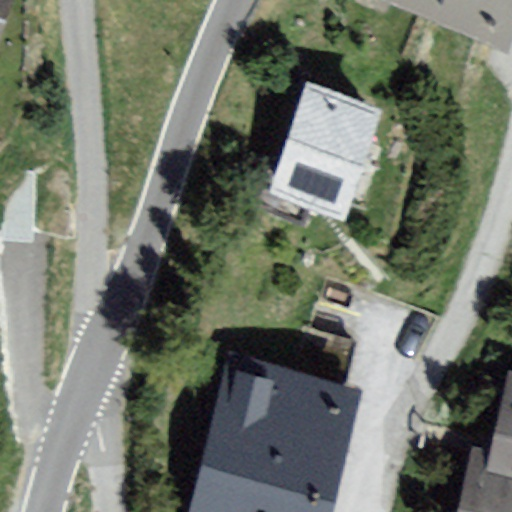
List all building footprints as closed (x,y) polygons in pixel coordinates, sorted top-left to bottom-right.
[(32,0),(0,0),(0,59),(10,63),(32,0)] [(511,0),(382,0),(503,42),(511,14),(511,0)] [(310,86),(271,190),(337,214),(376,111),(310,86)] [(319,511),(353,388),(239,357),(197,511),(319,511)] [(511,511),(511,393),(496,465),(478,461),(466,511),(511,511)]
